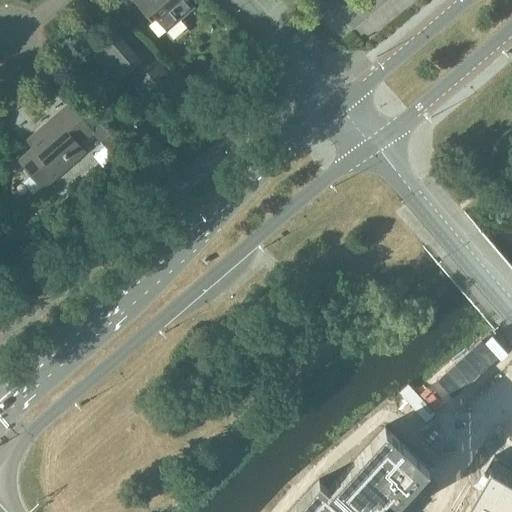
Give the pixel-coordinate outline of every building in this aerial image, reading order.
[(151,14),(167,33),(195,8),(187,0),(132,0),(147,17),(151,14)] [(103,71),(97,76),(108,88),(127,71),(150,97),(171,79),(143,46),(134,54),(115,32),(88,54),(103,71)] [(35,135),(42,143),(20,162),(43,189),(74,162),(68,155),(93,133),(69,106),(35,135)] [(386,511),(428,467),(385,427),(328,489),(318,480),(289,511),(386,511)] [(463,511),(462,511),(511,511),(511,463),(496,454),(462,511),(463,511)]
